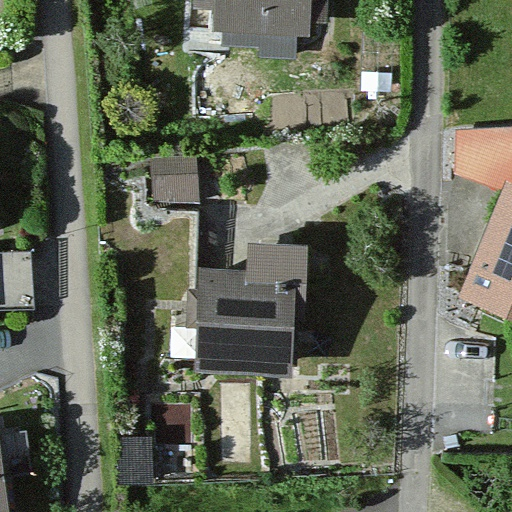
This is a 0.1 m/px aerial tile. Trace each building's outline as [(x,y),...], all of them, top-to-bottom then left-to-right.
[(212,0),(212,20),(222,20),(222,35),(255,35),(255,48),(294,48),(294,25),(308,25),(308,5),(327,5),(327,0),(212,0)] [(457,168),(505,187),(508,179),(511,180),(511,127),(456,128),(457,168)] [(205,192),(204,145),(159,145),(159,192),(205,192)] [(511,180),(508,179),(505,187),(464,294),(511,312),(511,180)] [(0,298),(29,298),(27,241),(0,241),(0,298)] [(290,269),(202,268),(201,366),(289,367),(290,269)]
